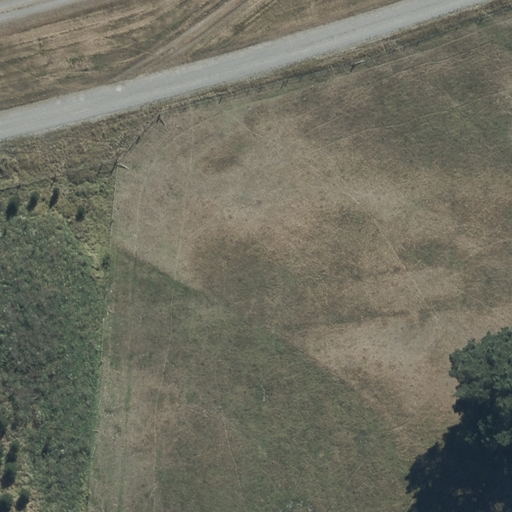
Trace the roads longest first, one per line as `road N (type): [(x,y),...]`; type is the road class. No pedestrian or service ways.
road 1 (unclassified): [(441,0),(0,126)]
road 2 (track): [(239,0),(122,95)]
